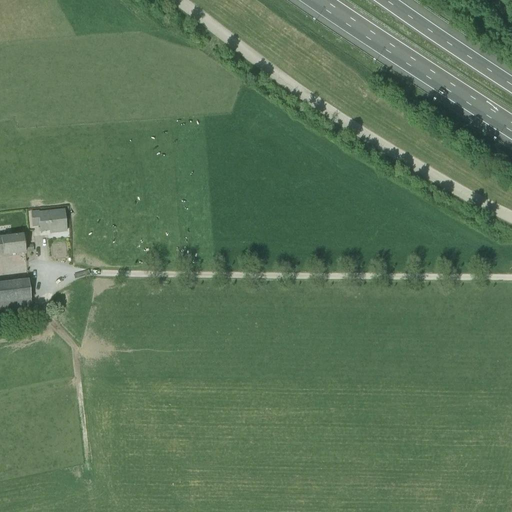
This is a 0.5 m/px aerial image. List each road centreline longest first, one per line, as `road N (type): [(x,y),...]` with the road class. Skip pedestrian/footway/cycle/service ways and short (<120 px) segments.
road 1 (tertiary): [(179,0),(308,97),(511,218)]
road 2 (motorway): [(318,0),(511,127)]
road 3 (motorway): [(511,78),(391,0)]
